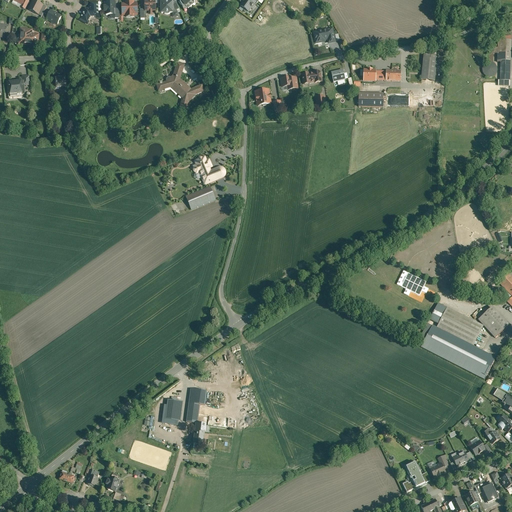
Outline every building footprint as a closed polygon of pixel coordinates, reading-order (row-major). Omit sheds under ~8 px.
[(29,2),(26,0),(25,0),(23,5),(22,5),(21,7),(25,10),(29,2)] [(178,0),(179,0),(180,2),(179,2),(182,6),(184,10),(189,6),(191,7),(193,5),(192,4),(196,0),(178,0)] [(252,0),(245,0),(241,6),(245,9),(246,8),(249,11),(255,3),(255,2),(252,0)] [(43,6),(33,1),(29,10),(38,15),(43,6)] [(155,1),(145,1),(145,9),(145,11),(146,11),(149,11),(152,11),(155,11),(155,1)] [(115,2),(106,3),(106,7),(104,7),(104,11),(106,11),(106,15),(115,15),(115,10),(115,2)] [(133,2),(130,2),(126,2),(126,4),(122,5),(122,15),(126,15),(126,17),(128,18),(130,18),(132,18),(134,17),(133,14),(137,14),(137,4),(133,4),(133,2)] [(169,2),(168,2),(166,2),(165,2),(165,3),(161,3),(161,8),(161,13),(164,13),(164,14),(166,14),(167,15),(168,14),(170,14),(170,13),(173,13),(172,3),(169,3),(169,2)] [(92,10),(86,10),(80,20),(87,23),(90,18),(98,17),(98,12),(98,3),(92,3),(92,10)] [(43,6),(38,15),(42,17),(44,13),(47,7),(43,5),(43,6)] [(54,13),(51,11),(48,16),(46,20),(47,20),(57,25),(62,17),(58,15),(58,14),(55,13),(54,13)] [(42,17),(39,21),(45,24),(47,20),(46,20),(48,16),(44,13),(42,17)] [(3,27),(0,26),(0,37),(1,37),(1,36),(7,37),(9,26),(4,25),(3,27)] [(511,26),(494,31),(496,36),(511,31),(511,26)] [(32,30),(21,29),(20,43),(24,44),(24,45),(28,45),(28,44),(34,45),(37,43),(38,35),(31,34),(32,30)] [(332,29),(326,30),(327,34),(327,35),(328,39),(329,43),(335,42),(332,29)] [(326,30),(314,33),(316,43),(322,42),(321,41),(328,39),(327,35),(327,34),(326,30)] [(511,40),(501,40),(500,80),(510,81),(511,40)] [(437,56),(424,54),(422,79),(434,81),(437,56)] [(492,63),(491,63),(490,63),(489,63),(488,64),(487,64),(486,64),(486,65),(485,65),(485,66),(484,67),(484,68),(483,68),(483,69),(483,70),(483,72),(483,73),(484,73),(484,74),(485,75),(485,76),(486,77),(487,77),(489,78),(490,78),(492,78),(493,77),(494,77),(494,76),(495,76),(496,75),(496,74),(497,73),(497,72),(497,71),(497,70),(497,69),(497,68),(496,67),(496,66),(495,65),(494,64),(493,64),(492,63)] [(182,72),(176,69),(174,76),(171,78),(170,78),(169,78),(168,78),(167,79),(167,80),(167,81),(167,82),(168,82),(156,85),(158,92),(171,87),(183,98),(180,111),(186,112),(188,103),(196,95),(204,91),(202,86),(191,90),(180,80),(182,72)] [(376,70),(364,70),(363,82),(376,82),(376,80),(376,71),(376,70)] [(342,71),(331,73),(333,83),(344,80),(342,71)] [(386,71),(376,71),(376,80),(386,81),(386,71)] [(400,71),(386,71),(386,81),(400,81),(400,71)] [(314,74),(309,74),(308,74),(302,75),(304,85),(310,84),(310,83),(315,82),(315,83),(321,82),(320,72),(314,73),(314,74)] [(66,77),(55,78),(56,84),(55,84),(55,90),(61,89),(61,88),(67,88),(67,87),(66,78),(66,77)] [(72,77),(66,78),(67,87),(75,86),(72,77)] [(296,78),(289,79),(289,78),(281,79),(282,87),(288,86),(288,88),(290,87),(291,90),(298,89),(296,78)] [(18,81),(12,82),(12,83),(8,83),(7,83),(7,84),(8,94),(8,95),(9,95),(24,93),(24,86),(23,82),(18,82),(18,81)] [(264,91),(261,91),(260,91),(259,91),(258,92),(256,92),(258,106),(262,105),(263,106),(266,105),(267,104),(271,104),(271,103),(270,99),(271,99),(270,95),(269,95),(269,90),(266,90),(264,90),(264,91)] [(383,94),(359,94),(359,108),(383,108),(383,94)] [(324,97),(316,98),(317,107),(325,105),(324,97)] [(280,101),(274,102),(274,103),(271,103),(274,103),(275,111),(282,110),(280,101)] [(206,162),(204,158),(202,159),(201,159),(201,158),(200,158),(199,159),(198,160),(198,161),(196,162),(198,166),(195,167),(195,168),(194,169),(194,170),(195,171),(195,172),(196,172),(197,172),(197,173),(200,171),(205,184),(216,180),(213,171),(210,172),(208,168),(209,168),(209,166),(208,163),(207,162),(206,162)] [(220,168),(213,171),(216,180),(224,177),(224,176),(225,174),(224,172),(224,171),(223,170),(222,169),(221,169),(220,168)] [(210,188),(187,198),(191,209),(215,199),(210,188)] [(511,277),(508,274),(499,282),(511,295),(511,277)] [(506,291),(501,296),(506,301),(511,296),(506,291)] [(483,327),(447,308),(437,328),(473,347),(483,327)] [(509,326),(492,308),(478,320),(495,338),(509,326)] [(428,324),(417,345),(421,348),(432,326),(428,324)] [(437,328),(432,326),(421,348),(485,380),(496,359),(473,347),(437,328)] [(207,391),(191,389),(186,423),(198,424),(200,406),(205,406),(207,391)] [(511,402),(511,400),(511,399),(508,397),(509,397),(496,389),(498,390),(495,395),(505,402),(504,404),(510,408),(508,411),(511,413),(511,402)] [(180,402),(168,400),(165,420),(178,422),(180,402)] [(508,420),(504,416),(498,422),(500,424),(498,426),(502,430),(504,428),(509,433),(511,429),(511,424),(509,421),(508,419),(508,420)] [(468,417),(462,421),(464,425),(470,422),(468,417)] [(496,428),(488,418),(484,422),(487,425),(487,424),(493,431),(496,428)] [(203,433),(195,432),(194,443),(202,444),(203,433)] [(491,435),(488,437),(493,444),(500,440),(498,437),(499,436),(496,432),(491,435)] [(479,442),(470,448),(476,456),(478,454),(479,455),(482,452),(483,451),(485,450),(483,447),(479,442)] [(487,445),(483,447),(485,450),(483,451),(486,455),(491,452),(487,445)] [(466,458),(469,463),(474,461),(470,453),(465,455),(466,458)] [(448,466),(443,457),(438,459),(441,464),(443,468),(448,466)] [(460,461),(454,465),(456,469),(469,463),(466,458),(465,459),(460,461)] [(415,462),(410,464),(405,467),(407,472),(412,482),(413,482),(416,488),(419,487),(422,485),(418,477),(422,475),(415,462)] [(441,464),(430,469),(431,472),(431,473),(432,475),(433,475),(435,479),(446,474),(443,468),(441,464)] [(66,472),(63,471),(62,473),(60,479),(72,484),(73,482),(74,483),(75,479),(74,478),(74,477),(75,475),(72,473),(71,476),(66,474),(66,472)] [(422,475),(418,477),(422,485),(430,481),(426,473),(422,475)] [(120,476),(113,474),(112,478),(111,478),(107,489),(115,492),(119,481),(119,480),(119,478),(120,476)] [(511,478),(510,474),(500,479),(505,489),(511,486),(511,488),(511,478)] [(93,476),(91,476),(88,484),(92,486),(91,486),(92,486),(94,487),(95,487),(96,487),(98,478),(93,476)] [(408,482),(403,484),(407,493),(419,487),(416,488),(413,482),(412,482),(409,484),(408,482)] [(489,484),(486,486),(483,488),(486,495),(486,496),(490,494),(491,496),(494,495),(493,492),(494,492),(490,485),(489,485),(489,484)] [(473,492),(465,496),(470,507),(478,503),(473,492)] [(122,495),(116,493),(114,499),(119,501),(122,495)] [(440,511),(435,499),(428,503),(432,511),(434,510),(434,511),(440,511)] [(460,499),(457,501),(457,500),(451,503),(450,504),(451,503),(453,508),(450,509),(451,511),(453,511),(463,511),(466,511),(460,499)] [(428,503),(421,506),(423,511),(430,511),(432,511),(428,503)]
